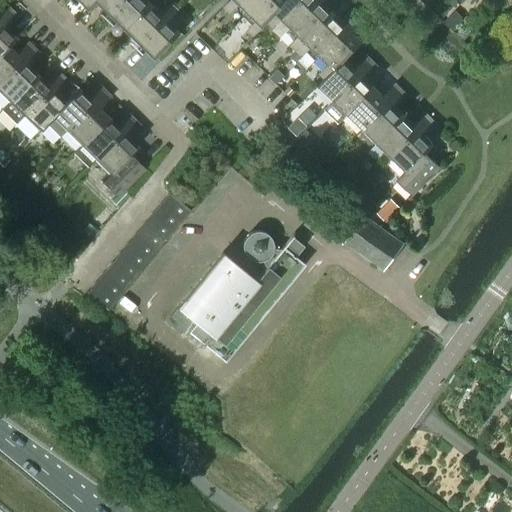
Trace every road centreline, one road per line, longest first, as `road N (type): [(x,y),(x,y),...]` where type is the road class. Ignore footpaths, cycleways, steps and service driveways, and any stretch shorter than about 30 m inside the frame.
road 1 (unclassified): [(362,478),(511,275)]
road 2 (residential): [(58,288),(180,146),(155,122)]
road 3 (residential): [(155,122),(31,0)]
road 4 (residential): [(155,122),(211,67),(268,122)]
